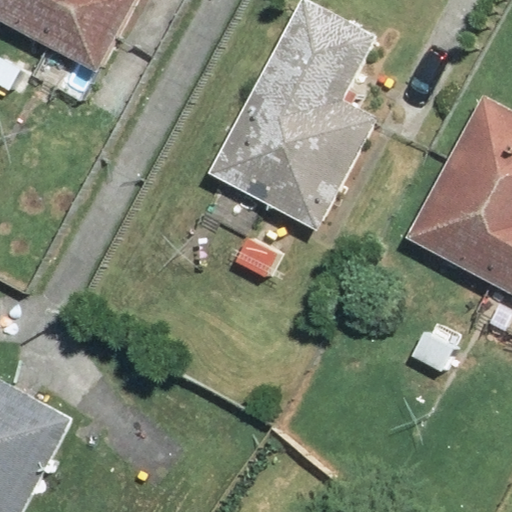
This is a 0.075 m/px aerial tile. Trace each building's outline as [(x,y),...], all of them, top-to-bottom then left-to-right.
[(0,0),(0,14),(54,45),(40,69),(93,98),(106,74),(118,81),(163,0),(0,0)] [(389,48),(320,3),(225,171),(329,229),(383,133),(351,115),(389,48)] [(43,75),(0,48),(0,93),(23,108),(43,75)] [(511,103),(498,96),(420,236),(511,286),(511,103)] [(0,511),(44,511),(95,427),(0,371),(0,511)]
